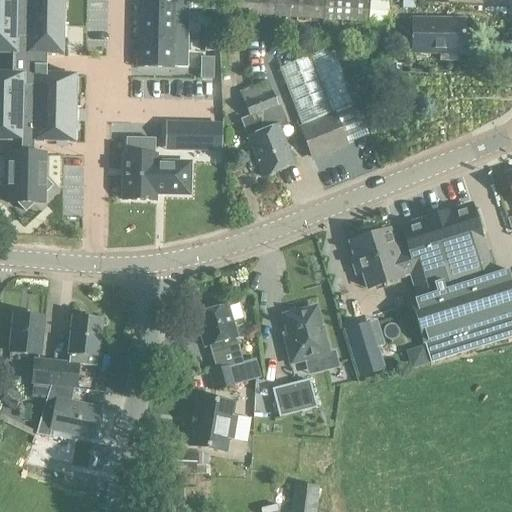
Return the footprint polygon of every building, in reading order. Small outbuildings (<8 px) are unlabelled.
[(0,0),(0,54),(11,55),(10,75),(0,74),(0,142),(20,143),(20,154),(8,154),(7,178),(0,184),(0,186),(7,193),(7,203),(17,204),(25,212),(33,204),(43,204),(43,194),(51,187),(44,178),(44,155),(32,155),(33,143),(74,144),(74,123),(68,123),(69,110),(79,111),(79,109),(69,109),(69,97),(75,97),(75,76),(45,75),(45,56),(62,56),(62,39),(56,39),(56,27),(67,27),(67,26),(62,26),(62,10),(57,10),(56,0),(0,0)] [(139,0),(139,9),(188,10),(188,0),(139,0)] [(216,0),(202,0),(202,10),(217,10),(216,0)] [(362,0),(221,0),(221,15),(323,21),(322,27),(329,28),(329,22),(369,24),(371,1),(362,0)] [(139,9),(139,38),(188,39),(188,10),(139,9)] [(412,54),(463,54),(463,21),(413,20),(412,54)] [(204,26),(204,39),(213,39),(213,26),(204,26)] [(139,38),(138,67),(187,69),(188,39),(139,38)] [(213,52),(213,39),(204,39),(203,52),(213,52)] [(299,129),(331,116),(342,144),(365,136),(330,49),(276,69),(299,129)] [(213,69),(199,69),(199,79),(213,79),(213,69)] [(266,83),(251,89),(260,114),(275,108),(266,83)] [(260,114),(251,89),(238,93),(247,118),(247,119),(260,114)] [(260,115),(259,130),(278,172),(293,167),(277,128),(287,124),(280,106),(275,108),(260,114),(260,115)] [(260,179),(278,172),(259,130),(260,115),(260,114),(247,119),(247,118),(239,122),(246,140),(260,179)] [(331,116),(299,129),(297,130),(308,157),(342,144),(331,116)] [(218,151),(218,125),(190,125),(164,124),(163,150),(189,151),(218,151)] [(124,155),(123,200),(154,201),(154,194),(155,163),(155,156),(153,156),(154,140),(126,139),(126,155),(124,155)] [(155,163),(154,194),(188,195),(189,164),(155,163)] [(472,212),(402,234),(407,251),(399,254),(406,274),(409,274),(417,300),(409,302),(422,344),(423,344),(430,366),(511,339),(511,282),(508,271),(492,276),(472,212)] [(406,274),(399,254),(395,255),(387,230),(349,242),(354,257),(350,259),(355,274),(361,272),(366,288),(401,277),(402,276),(406,274)] [(215,353),(230,349),(228,341),(236,339),(227,308),(195,317),(204,348),(213,346),(215,353)] [(286,316),(284,317),(289,337),(284,338),(291,365),(330,354),(322,328),(320,329),(315,309),(300,313),(297,310),(293,309),(290,310),(287,313),(286,316)] [(12,316),(9,354),(38,356),(41,319),(12,316)] [(52,362),(50,387),(74,390),(77,390),(80,365),(98,367),(102,322),(73,319),(69,364),(52,362)] [(361,325),(345,330),(352,355),(369,350),(361,325)] [(417,338),(404,339),(404,352),(418,352),(417,338)] [(49,387),(50,387),(52,362),(36,360),(33,386),(49,387)] [(254,360),(243,363),(215,371),(211,372),(209,373),(214,392),(260,379),(254,360)] [(280,418),(315,409),(311,393),(327,389),(323,376),(308,380),(308,382),(273,391),(280,418)] [(71,402),(74,390),(50,387),(49,387),(41,417),(53,419),(51,430),(92,438),(99,408),(71,402)] [(1,400),(12,410),(21,399),(10,390),(1,400)] [(198,399),(195,414),(237,420),(237,418),(231,417),(233,404),(198,399)] [(237,420),(195,414),(192,430),(188,432),(187,439),(190,442),(190,446),(225,452),(227,439),(233,440),(237,420)] [(205,454),(196,453),(164,452),(163,475),(205,476),(205,454)] [(293,486),(290,511),(316,511),(319,489),(293,486)] [(198,511),(198,490),(166,491),(166,511),(198,511)] [(166,511),(166,491),(155,491),(155,511),(166,511)]
